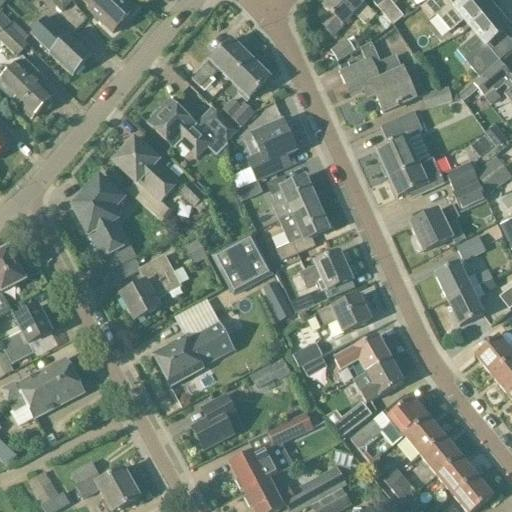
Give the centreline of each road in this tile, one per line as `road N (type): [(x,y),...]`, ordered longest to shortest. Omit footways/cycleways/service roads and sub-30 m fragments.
road 1 (residential): [(511,469),(418,340),(267,16)]
road 2 (residential): [(190,511),(24,199)]
road 3 (residential): [(24,199),(179,22)]
